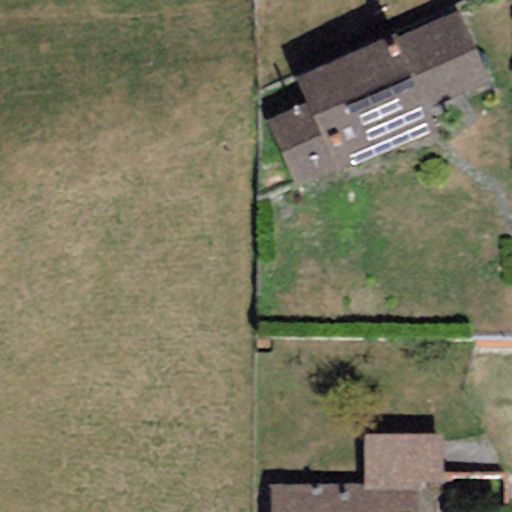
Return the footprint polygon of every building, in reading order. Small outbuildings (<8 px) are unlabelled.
[(454,6),(295,68),(306,95),(332,160),(332,161),(436,120),(430,102),(484,81),(454,6)] [(332,160),(306,95),(270,109),(296,175),(332,160)] [(439,429),(365,428),(364,482),(416,482),(439,483),(439,429)] [(452,499),(507,506),(510,482),(456,475),(452,499)] [(415,511),(416,482),(364,482),(272,481),(271,511),(415,511)]
